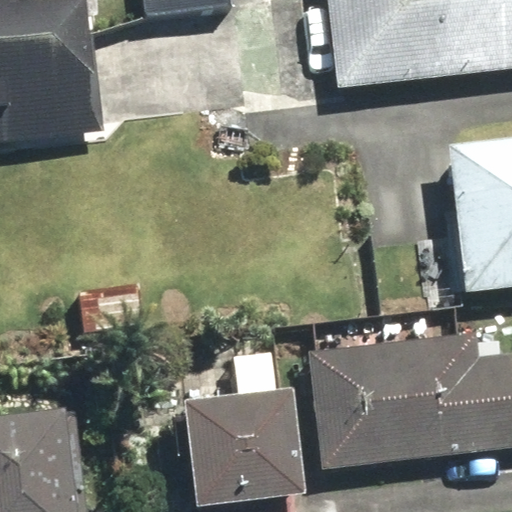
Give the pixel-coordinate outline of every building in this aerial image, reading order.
[(0,0),(0,151),(100,139),(88,44),(77,46),(73,15),(22,21),(19,0),(0,0)] [(225,0),(135,0),(138,25),(228,15),(225,0)] [(511,0),(321,0),(334,100),(511,78),(511,0)] [(511,150),(441,159),(460,306),(511,299),(511,150)] [(316,480),(511,455),(511,380),(510,363),(474,368),(471,342),(302,362),(316,480)] [(286,511),(295,511),(281,407),(175,420),(187,511),(286,511)] [(81,511),(70,420),(0,428),(0,511),(81,511)]
